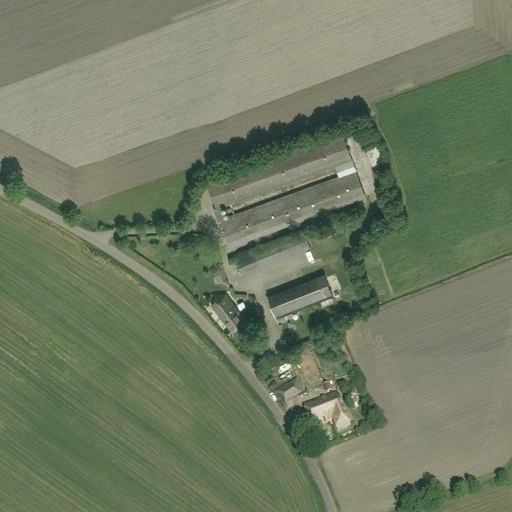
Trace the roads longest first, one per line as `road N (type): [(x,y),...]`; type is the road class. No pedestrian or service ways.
road 1 (unclassified): [(331,511),(301,445),(184,305),(126,261),(0,188)]
road 2 (track): [(379,511),(493,477),(511,459)]
